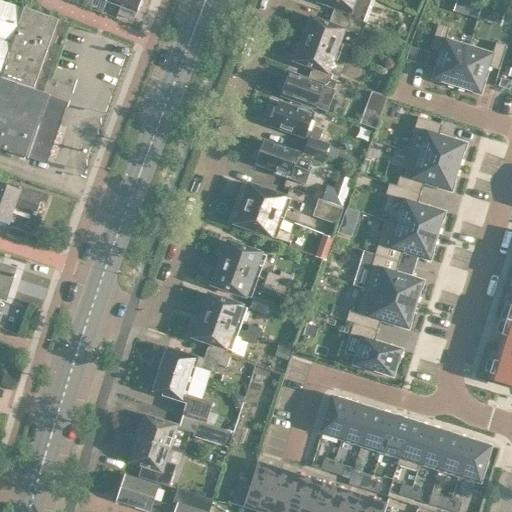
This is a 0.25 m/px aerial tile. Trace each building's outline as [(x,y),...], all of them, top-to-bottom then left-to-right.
[(0,0),(0,77),(36,90),(62,20),(6,0),(4,0),(0,0)] [(130,18),(133,10),(136,11),(139,0),(107,0),(120,5),(116,13),(130,18)] [(333,7),(330,15),(350,22),(352,18),(363,22),(372,0),(315,0),(316,0),(333,7)] [(504,0),(502,6),(511,9),(511,7),(511,1),(506,0),(504,0)] [(350,22),(330,15),(327,23),(309,16),(308,18),(304,17),(300,28),(304,29),(301,38),(334,50),(342,28),(347,30),(350,22)] [(440,50),(431,77),(455,85),(467,45),(444,37),(448,26),(437,23),(429,47),(440,50)] [(311,66),(309,72),(307,75),(327,82),(331,73),(326,71),(334,50),(301,38),(298,47),(293,45),(289,56),(294,58),(293,59),(311,66)] [(455,85),(479,92),(482,84),(487,65),(498,68),(505,44),(495,41),(491,52),(467,45),(455,85)] [(393,72),(394,72),(398,61),(389,58),(384,69),(393,72)] [(503,73),(511,76),(511,73),(511,67),(506,65),(503,73)] [(386,93),(394,72),(393,72),(384,69),(377,90),(386,93)] [(280,94),(313,106),(321,84),(326,86),(327,82),(307,75),(306,78),(288,72),(287,74),(282,73),(278,84),(283,85),(280,94)] [(0,77),(0,146),(26,155),(26,154),(43,160),(57,121),(40,115),(48,94),(36,90),(0,77)] [(304,145),(324,153),(327,145),(327,144),(315,140),(319,130),(306,125),(311,113),(308,112),(309,109),(298,105),(297,108),(278,101),(270,123),(307,137),(304,145)] [(363,111),(359,123),(373,128),(378,117),(363,111)] [(409,152),(457,167),(465,142),(437,133),(441,123),(438,122),(417,115),(406,151),(409,152)] [(287,174),(289,174),(287,177),(304,184),(310,167),(307,166),(310,158),(300,154),(263,141),(255,163),(275,170),(274,172),(286,177),(287,174)] [(324,153),(304,145),(300,154),(310,158),(321,161),(324,153)] [(327,145),(324,153),(334,156),(336,150),(336,149),(327,145)] [(457,167),(409,152),(407,161),(402,174),(399,173),(395,184),(419,192),(423,181),(450,190),(457,167)] [(325,185),(321,199),(341,206),(342,206),(351,179),(336,174),(332,187),(325,185)] [(35,211),(41,194),(20,186),(19,188),(0,181),(0,220),(7,223),(13,207),(35,214),(36,211),(35,211)] [(402,198),(395,221),(436,234),(443,211),(416,202),(419,192),(395,184),(388,182),(384,193),(402,198)] [(248,183),(241,203),(277,216),(281,205),(297,210),(300,202),(248,183)] [(341,206),(321,199),(317,197),(311,214),(336,223),(341,206)] [(277,216),(241,203),(233,223),(286,242),(289,233),(273,227),(277,216)] [(345,206),(342,214),(356,218),(358,210),(345,206)] [(428,258),(436,234),(395,221),(385,218),(380,232),(374,253),(398,260),(401,250),(428,258)] [(325,258),(333,235),(322,231),(313,254),(325,258)] [(226,241),(218,262),(256,276),(259,267),(255,265),(259,253),(226,241)] [(363,287),(414,303),(422,279),(395,271),(398,260),(374,253),(370,267),(363,287)] [(0,298),(5,300),(16,266),(0,261),(0,298)] [(256,276),(218,262),(210,284),(244,296),(248,283),(253,284),(256,276)] [(266,272),(264,279),(275,283),(272,290),(285,295),(292,275),(279,270),(277,275),(266,272)] [(275,283),(264,279),(261,286),(272,290),(275,283)] [(352,322),(376,329),(380,319),(407,327),(414,303),(363,287),(356,311),(348,308),(345,319),(352,322)] [(207,293),(199,314),(237,328),(240,320),(235,318),(240,305),(207,293)] [(251,298),(247,308),(266,315),(270,305),(251,298)] [(511,299),(488,377),(511,384),(511,299)] [(237,328),(199,314),(191,336),(225,348),(230,335),(234,336),(237,328)] [(249,323),(246,331),(257,335),(260,327),(249,323)] [(376,330),(352,323),(349,334),(360,337),(352,364),(392,376),(400,349),(373,341),(376,330)] [(246,331),(243,339),(254,343),(257,335),(246,331)] [(290,347),(278,343),(274,355),(286,359),(290,347)] [(158,356),(155,368),(158,369),(189,379),(193,365),(209,370),(211,370),(214,362),(225,365),(229,355),(223,353),(206,347),(202,358),(165,346),(162,357),(158,356)] [(154,380),(151,392),(185,403),(182,415),(205,422),(209,410),(212,401),(202,399),(200,398),(204,384),(189,379),(158,369),(155,368),(151,379),(154,380)] [(1,375),(0,381),(9,385),(12,382),(14,375),(14,372),(5,369),(1,375)] [(350,401),(330,394),(319,431),(339,437),(350,401)] [(370,407),(350,401),(339,437),(359,443),(370,407)] [(390,413),(370,407),(359,443),(379,450),(390,413)] [(398,456),(409,419),(390,413),(379,450),(398,456)] [(137,422),(133,436),(166,448),(174,425),(144,415),(141,423),(137,422)] [(182,415),(178,426),(187,429),(192,431),(190,436),(222,446),(228,429),(205,422),(182,415)] [(431,426),(409,419),(398,456),(396,463),(417,470),(419,462),(431,426)] [(419,462),(437,468),(449,432),(431,426),(419,462)] [(468,438),(449,432),(437,468),(457,474),(468,438)] [(133,436),(128,450),(132,451),(129,460),(141,464),(137,475),(168,485),(174,464),(162,460),(166,448),(133,436)] [(479,481),(490,444),(468,438),(457,474),(479,481)] [(333,461),(323,457),(320,467),(330,471),(333,461)] [(250,481),(242,506),(254,510),(254,511),(253,511),(381,511),(385,502),(384,502),(257,461),(250,481)] [(333,461),(330,471),(340,474),(344,464),(333,461)] [(135,506),(153,511),(160,511),(163,503),(152,499),(156,485),(125,475),(117,499),(135,504),(135,506)] [(360,475),(357,485),(367,489),(371,478),(360,475)] [(239,478),(231,502),(242,506),(250,481),(239,478)] [(367,489),(378,492),(381,481),(371,478),(367,489)] [(411,485),(400,482),(397,492),(408,496),(411,485)] [(411,485),(408,496),(418,499),(422,489),(411,485)] [(177,502),(173,511),(207,511),(208,511),(212,499),(177,488),(173,501),(177,502)] [(447,508),(450,498),(439,494),(436,505),(447,508)] [(450,498),(447,508),(457,511),(460,501),(450,498)]
